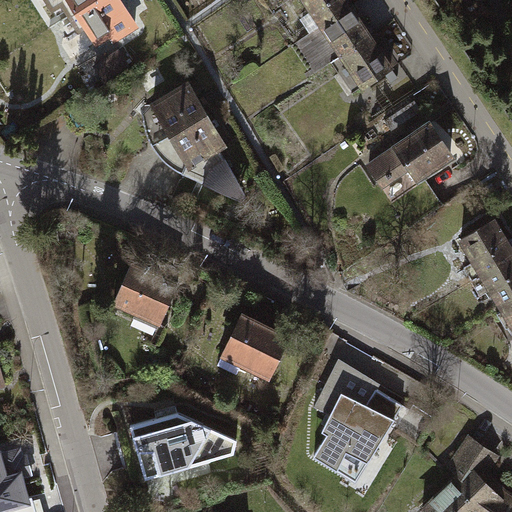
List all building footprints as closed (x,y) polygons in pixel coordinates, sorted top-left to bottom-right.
[(136,18),(124,0),(69,0),(97,43),(136,18)] [(361,9),(355,0),(304,0),(326,32),(361,9)] [(431,0),(458,41),(497,16),(486,0),(431,0)] [(383,42),(361,9),(326,32),(348,64),(383,42)] [(403,72),(383,42),(348,64),(367,95),(403,72)] [(106,82),(133,70),(124,50),(96,63),(106,82)] [(228,145),(189,79),(151,101),(153,104),(147,105),(141,110),(146,133),(151,146),(162,160),(171,167),(184,174),(243,201),(249,195),(221,150),(228,145)] [(455,156),(429,119),(389,146),(361,165),(379,191),(407,172),(415,183),(455,156)] [(511,270),(511,245),(498,222),(461,243),(488,285),(511,270)] [(179,285),(131,263),(110,307),(159,329),(179,285)] [(511,270),(488,285),(511,321),(511,270)] [(298,340),(243,313),(220,359),(274,386),(298,340)] [(320,427),(325,429),(312,453),(355,480),(401,403),(377,388),(380,382),(338,356),(315,402),(327,410),(320,427)] [(0,359),(0,406),(12,403),(0,359)] [(184,412),(134,429),(155,490),(215,472),(210,459),(240,452),(244,438),(184,412)] [(511,511),(511,496),(510,498),(490,477),(505,451),(471,432),(450,468),(457,474),(420,508),(424,511),(489,511),(506,496),(497,511),(511,511)] [(28,469),(14,473),(7,449),(0,451),(0,511),(6,511),(38,503),(28,469)]
